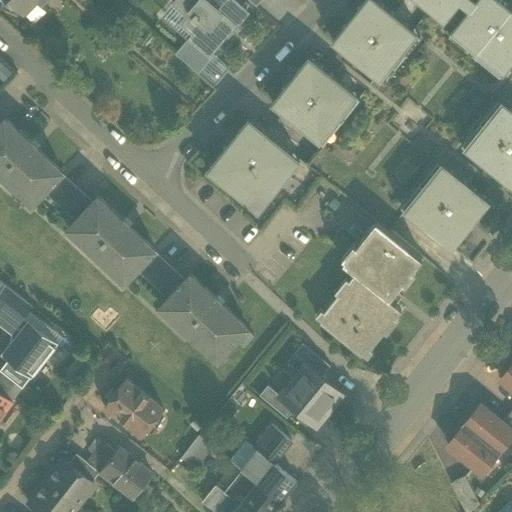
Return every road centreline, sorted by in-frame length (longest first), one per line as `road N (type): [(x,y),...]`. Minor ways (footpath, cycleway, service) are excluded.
road 1 (tertiary): [(330,511),(511,286)]
road 2 (residential): [(150,178),(332,0)]
road 3 (residential): [(0,38),(150,178)]
road 4 (residential): [(3,511),(101,388)]
road 5 (residential): [(150,178),(244,274)]
